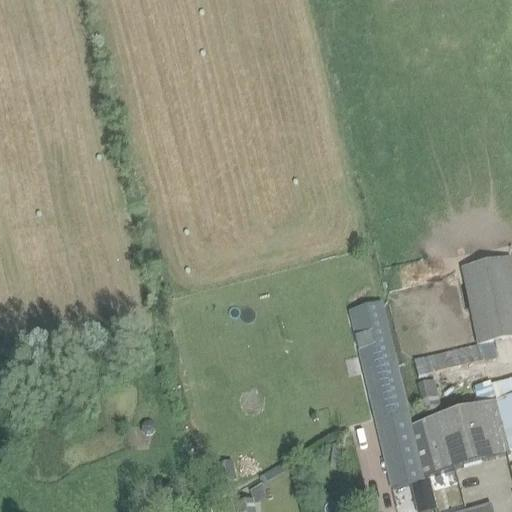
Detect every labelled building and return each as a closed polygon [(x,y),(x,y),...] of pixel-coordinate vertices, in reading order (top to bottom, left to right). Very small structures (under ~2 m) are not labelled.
[(511,340),(511,268),(510,260),(461,270),(477,347),(414,363),(418,380),(497,362),(492,345),(511,340)] [(425,484),(423,479),(411,426),(382,305),(349,313),(391,492),(425,484)] [(495,404),(494,404),(507,456),(509,455),(508,452),(511,451),(511,381),(491,386),(495,404)] [(434,383),(417,387),(424,415),(441,411),(434,383)] [(494,404),(411,426),(423,479),(507,456),(494,404)] [(144,425),(140,429),(142,435),(146,438),(151,438),(155,433),(154,427),(149,424),(144,425)] [(212,468),(216,488),(236,484),(232,464),(212,468)] [(436,511),(438,511),(431,484),(410,489),(415,511),(436,511)] [(236,505),(237,511),(255,511),(254,504),(265,502),(261,487),(251,493),(252,502),(236,505)]
